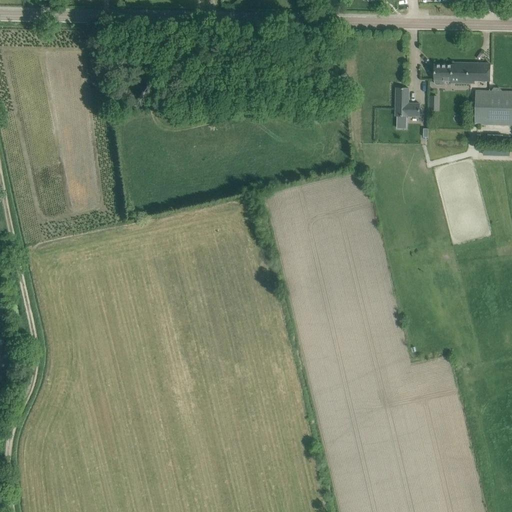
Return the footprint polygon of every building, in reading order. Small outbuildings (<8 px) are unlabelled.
[(434,80),(436,80),(436,83),(437,85),(443,85),(445,83),(445,80),(451,81),(451,83),(474,83),(474,80),(490,81),(490,64),(454,63),(454,65),(435,65),(434,80)] [(409,88),(396,88),(395,116),(419,117),(420,104),(409,103),(409,88)] [(209,90),(194,91),(195,100),(209,100),(209,98),(216,98),(216,89),(209,90)] [(511,91),(476,91),(475,124),(511,125),(511,91)] [(428,109),(437,110),(437,96),(429,96),(428,109)] [(503,134),(488,133),(488,142),(503,143),(503,134)] [(483,147),(483,156),(503,156),(503,148),(483,147)]
